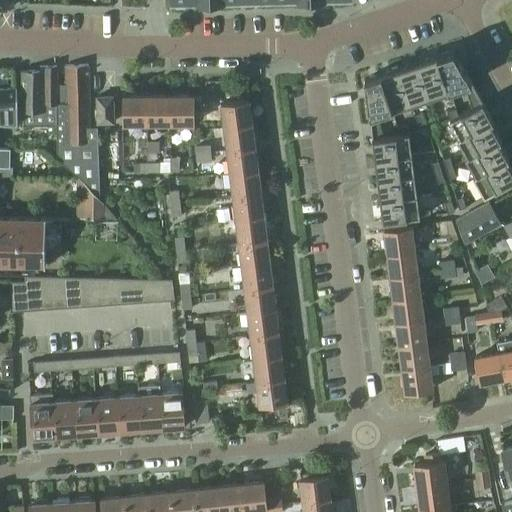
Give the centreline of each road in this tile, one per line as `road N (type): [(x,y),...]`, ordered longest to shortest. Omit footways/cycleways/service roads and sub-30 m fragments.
road 1 (residential): [(365,436),(312,45)]
road 2 (residential): [(0,471),(365,436)]
road 3 (residential): [(153,47),(312,45)]
road 4 (residential): [(0,41),(153,47)]
road 5 (residential): [(365,436),(511,411)]
road 6 (residential): [(312,45),(433,3)]
